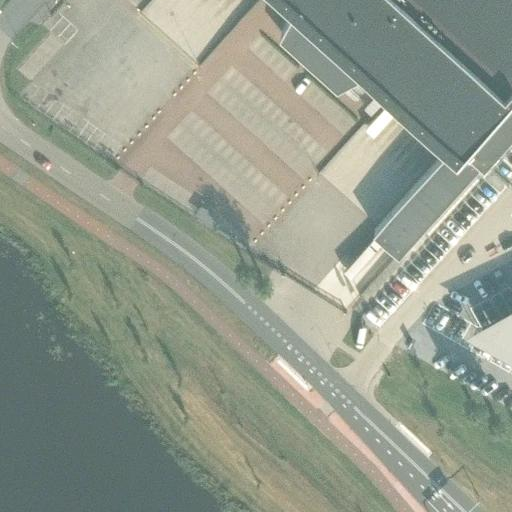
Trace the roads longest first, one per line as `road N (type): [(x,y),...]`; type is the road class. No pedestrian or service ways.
road 1 (secondary): [(0,125),(212,274),(453,510)]
road 2 (unknown): [(343,397),(511,208)]
road 3 (unknown): [(243,303),(374,166)]
road 4 (unknown): [(47,0),(155,93)]
